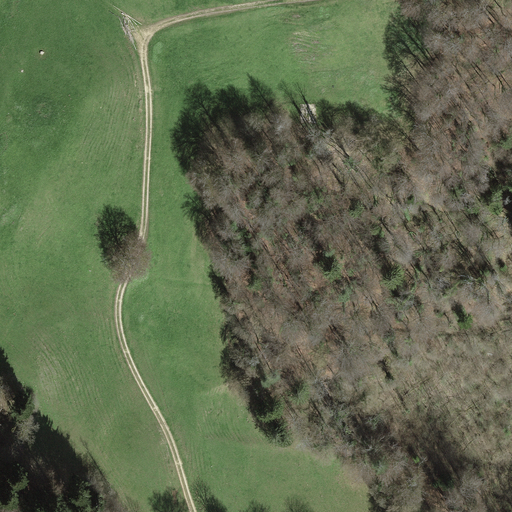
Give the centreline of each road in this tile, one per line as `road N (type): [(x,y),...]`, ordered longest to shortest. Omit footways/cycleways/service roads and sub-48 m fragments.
road 1 (track): [(189,511),(168,439),(121,351),(117,298),(145,212),(142,31)]
road 2 (track): [(309,0),(142,31)]
